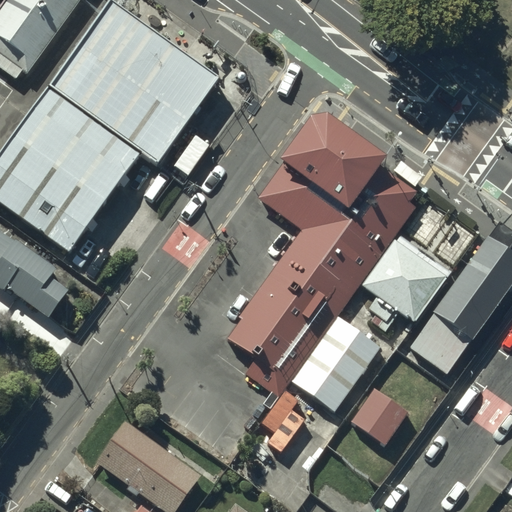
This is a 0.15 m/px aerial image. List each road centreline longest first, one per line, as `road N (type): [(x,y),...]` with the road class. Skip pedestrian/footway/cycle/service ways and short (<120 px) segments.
road 1 (residential): [(0,497),(330,41)]
road 2 (secondary): [(511,172),(330,41)]
road 3 (residential): [(511,378),(414,511)]
